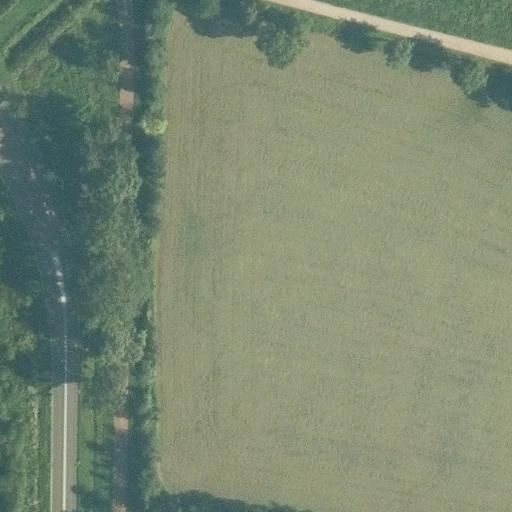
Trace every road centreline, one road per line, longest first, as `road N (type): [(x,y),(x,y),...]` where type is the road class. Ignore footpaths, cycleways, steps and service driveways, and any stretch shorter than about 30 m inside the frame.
road 1 (track): [(270,0),(511,62)]
road 2 (secondary): [(60,273),(65,511)]
road 3 (secondary): [(60,273),(25,135),(0,100)]
road 4 (secondary): [(0,162),(60,273)]
